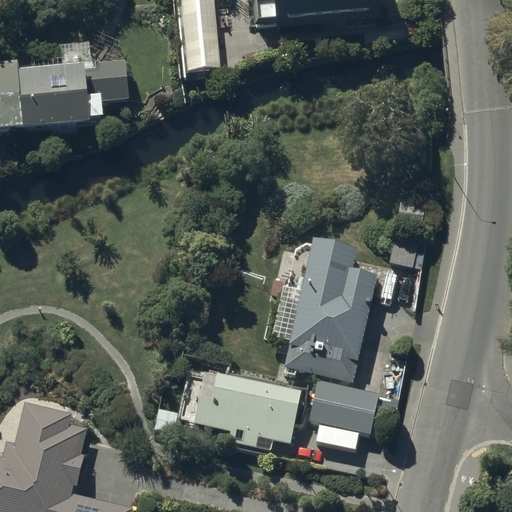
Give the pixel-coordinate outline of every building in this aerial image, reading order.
[(213,0),(180,0),(187,72),(220,69),(213,0)] [(380,0),(273,0),(253,2),(256,31),(277,29),(277,35),(383,24),(380,0)] [(0,56),(0,126),(103,121),(102,91),(137,89),(135,49),(0,56)] [(404,211),(400,230),(427,234),(430,215),(404,211)] [(398,239),(391,270),(416,276),(423,244),(398,239)] [(288,377),(356,392),(381,282),(360,277),(364,260),(317,250),(288,377)] [(221,382),(216,407),(201,404),(195,434),(231,442),(229,451),(273,460),(274,449),(294,453),(305,400),(221,382)] [(322,391),(312,433),(375,445),(383,403),(322,391)] [(0,511),(134,511),(136,504),(75,489),(83,456),(77,454),(83,431),(66,426),(69,415),(30,405),(20,442),(5,438),(1,452),(0,451),(0,511)]
